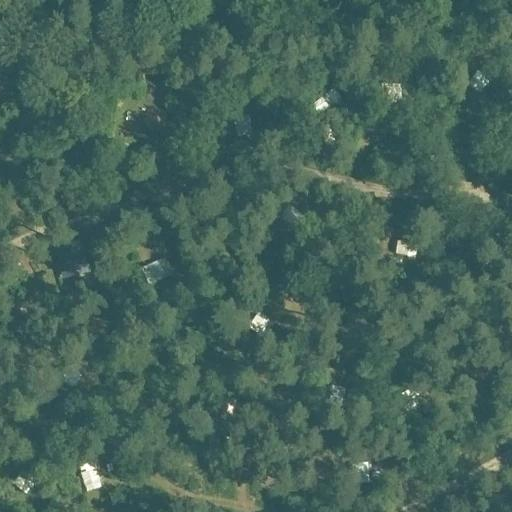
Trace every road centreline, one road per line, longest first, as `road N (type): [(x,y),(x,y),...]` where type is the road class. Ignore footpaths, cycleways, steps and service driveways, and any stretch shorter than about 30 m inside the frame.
road 1 (track): [(0,243),(61,233),(181,184),(256,169),(331,178),(428,244),(511,224)]
road 2 (unknown): [(0,338),(26,346),(90,417),(220,482),(256,511)]
road 3 (track): [(511,448),(394,511)]
